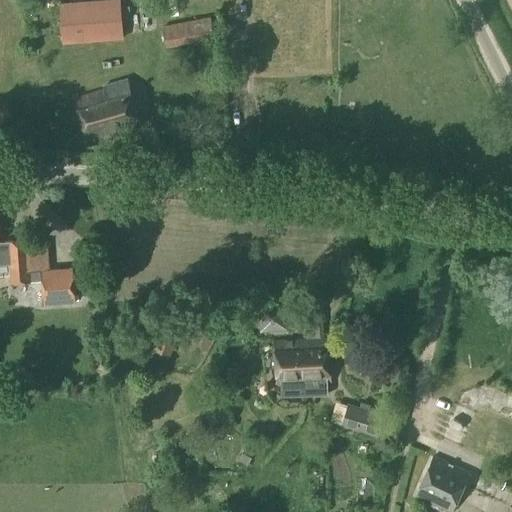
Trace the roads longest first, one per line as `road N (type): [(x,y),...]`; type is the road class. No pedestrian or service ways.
road 1 (tertiary): [(511,238),(282,194),(0,176)]
road 2 (unclassified): [(511,123),(450,0)]
